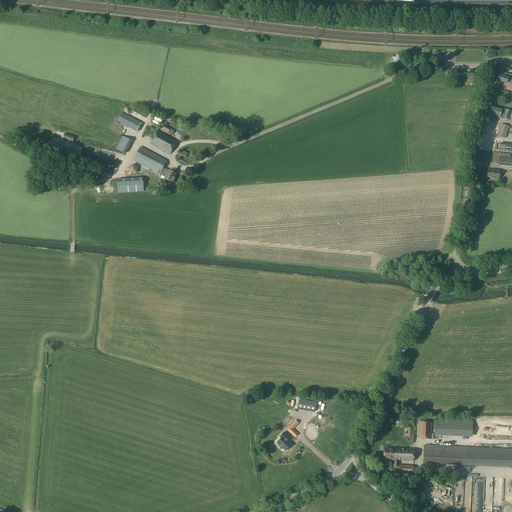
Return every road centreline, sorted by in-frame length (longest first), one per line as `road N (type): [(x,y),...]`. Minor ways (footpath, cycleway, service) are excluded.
road 1 (unclassified): [(208,162),(422,69),(488,69)]
road 2 (tertiary): [(355,451),(431,291),(458,270)]
road 3 (unclassified): [(458,270),(488,69)]
